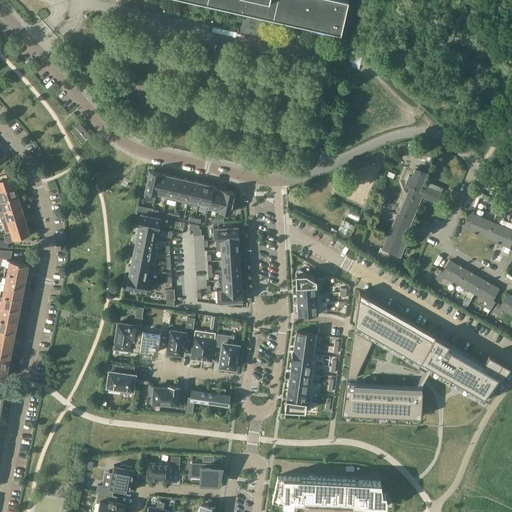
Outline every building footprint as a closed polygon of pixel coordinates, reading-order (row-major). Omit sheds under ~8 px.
[(264,13),(279,16),(340,30),(347,0),(206,0),(245,9),(240,31),(259,35),(264,13)] [(83,38),(93,40),(95,30),(85,27),(83,38)] [(81,122),(71,130),(83,144),(92,136),(81,122)] [(413,143),(398,144),(399,156),(408,154),(425,161),(426,159),(430,161),(433,153),(424,149),(425,148),(413,143)] [(406,182),(406,183),(411,185),(419,189),(417,193),(421,194),(422,195),(438,201),(438,202),(442,194),(420,185),(426,172),(415,168),(411,176),(409,175),(410,176),(407,183),(406,182)] [(149,170),(144,192),(156,195),(161,173),(149,170)] [(0,189),(15,185),(12,175),(11,176),(10,173),(0,175),(0,189)] [(161,173),(156,195),(166,197),(167,197),(172,175),(161,173)] [(166,197),(166,198),(177,201),(182,178),(172,175),(167,197),(166,197)] [(182,178),(177,201),(187,203),(193,180),(182,178)] [(193,180),(187,203),(198,206),(199,204),(198,204),(203,183),(193,180)] [(203,183),(198,204),(199,204),(209,207),(213,187),(214,187),(214,185),(203,183)] [(0,189),(0,200),(18,195),(15,185),(0,189)] [(383,247),(383,248),(390,251),(400,255),(400,254),(408,235),(409,235),(409,234),(405,233),(410,220),(411,220),(413,216),(412,215),(421,194),(417,193),(419,189),(411,185),(408,192),(400,212),(399,214),(397,213),(397,214),(398,214),(384,248),(383,247)] [(213,187),(209,207),(219,209),(224,190),(214,187),(213,187)] [(224,190),(219,209),(231,212),(232,206),(234,206),(236,199),(234,198),(235,192),(224,190)] [(469,215),(464,227),(474,231),(474,233),(475,233),(475,232),(487,236),(493,222),(472,213),(475,208),(480,196),(482,197),(483,194),(476,190),(470,205),(466,213),(469,215)] [(0,210),(21,204),(18,195),(0,200),(0,210)] [(366,202),(363,209),(372,212),(375,206),(366,202)] [(0,218),(1,221),(24,214),(21,204),(0,210),(0,218)] [(141,213),(139,225),(156,228),(156,229),(158,229),(160,217),(141,213)] [(3,221),(5,230),(27,224),(24,214),(1,221),(1,222),(3,221)] [(511,230),(493,222),(487,236),(497,241),(497,242),(498,243),(499,242),(509,246),(511,240),(511,217),(510,222),(511,223),(511,230)] [(30,233),(27,224),(5,230),(6,231),(9,230),(11,234),(4,236),(4,240),(0,240),(0,245),(9,246),(9,241),(25,236),(24,234),(30,233)] [(139,225),(137,235),(154,238),(156,229),(156,228),(139,225)] [(224,227),(213,228),(214,240),(216,240),(216,239),(238,238),(238,226),(231,227),(231,225),(223,225),(224,227)] [(137,235),(135,245),(152,248),(152,249),(154,249),(157,238),(154,238),(137,235)] [(238,238),(216,239),(216,240),(216,250),(221,250),(221,249),(239,248),(238,238)] [(135,245),(133,255),(150,258),(152,249),(152,248),(135,245)] [(239,248),(221,249),(221,250),(222,259),(240,258),(239,248)] [(23,286),(26,274),(28,263),(13,260),(11,259),(12,251),(0,249),(0,257),(7,259),(3,282),(23,286)] [(133,255),(131,265),(148,268),(150,258),(133,255)] [(240,258),(222,259),(222,269),(222,270),(240,269),(240,258)] [(440,270),(436,277),(441,280),(444,275),(458,283),(466,269),(461,266),(462,265),(460,264),(460,265),(450,260),(443,271),(440,270)] [(131,265),(129,275),(150,279),(152,269),(148,268),(131,265)] [(222,269),(220,269),(221,280),(241,279),(240,269),(222,270),(222,269)] [(295,272),(295,273),(296,285),(297,285),(297,284),(316,283),(316,278),(301,269),(300,269),(299,269),(298,269),(297,269),(297,270),(296,270),(296,271),(296,272),(295,272)] [(466,269),(458,283),(474,292),(482,278),(472,273),(473,271),(472,271),(471,272),(466,269)] [(129,275),(126,287),(137,289),(137,291),(144,292),(145,290),(151,291),(153,279),(150,279),(129,275)] [(482,278),(474,292),(488,300),(485,305),(490,308),(495,301),(492,299),(498,288),(488,282),(489,281),(488,280),(487,281),(482,278)] [(241,279),(221,280),(221,290),(242,289),(241,279)] [(3,282),(0,295),(0,304),(19,308),(21,296),(23,286),(3,282)] [(316,283),(297,284),(297,285),(297,294),(319,293),(319,292),(318,283),(316,283)] [(174,289),(166,289),(167,299),(175,299),(174,289)] [(221,290),(217,290),(218,302),(228,302),(229,304),(236,303),(236,301),(242,301),(242,289),(221,290)] [(359,295),(355,323),(356,324),(392,344),(430,366),(432,367),(460,383),(487,399),(510,366),(489,354),(483,363),(448,343),(449,342),(447,341),(447,342),(442,339),(443,338),(441,337),(440,338),(436,335),(436,334),(435,333),(434,334),(368,296),(360,291),(359,295)] [(319,293),(297,294),(298,304),(322,302),(321,292),(319,292),(319,293)] [(498,303),(493,311),(499,314),(502,308),(511,313),(511,295),(507,293),(501,304),(498,303)] [(466,296),(462,302),(468,305),(471,299),(466,296)] [(322,302),(298,304),(299,314),(322,312),(322,302)] [(0,328),(14,331),(16,321),(19,308),(0,304),(0,328)] [(188,317),(186,329),(193,330),(194,318),(188,317)] [(118,322),(115,346),(120,346),(119,350),(128,352),(130,338),(133,338),(135,324),(118,322)] [(0,328),(0,351),(10,354),(14,331),(0,328)] [(171,330),(168,351),(169,352),(169,353),(176,355),(177,353),(182,353),(182,348),(183,346),(186,346),(187,340),(191,340),(193,330),(186,329),(185,329),(185,332),(179,331),(171,330)] [(194,336),(191,358),(204,359),(211,360),(212,352),(214,339),(215,332),(195,329),(194,336)] [(142,331),(140,349),(158,352),(160,334),(142,331)] [(297,331),(295,340),(316,344),(318,334),(297,331)] [(348,369),(347,378),(354,378),(355,378),(355,377),(356,377),(371,344),(372,343),(372,342),(371,341),(354,331),(352,339),(352,341),(350,353),(350,356),(349,366),(348,369)] [(217,333),(215,345),(222,346),(219,365),(220,366),(220,368),(228,369),(228,367),(235,368),(235,366),(236,359),(237,353),(239,344),(227,342),(228,334),(217,333)] [(294,350),(315,353),(316,344),(295,340),(294,350)] [(293,350),(292,360),(316,363),(318,353),(315,353),(294,350),(293,350)] [(0,375),(2,376),(5,376),(10,354),(0,351),(0,375)] [(292,360),(291,370),(315,373),(316,363),(292,360)] [(107,362),(106,370),(109,371),(107,385),(122,387),(122,391),(130,393),(130,389),(133,389),(135,374),(133,373),(128,373),(129,366),(107,362)] [(291,370),(289,379),(308,382),(313,383),(315,373),(291,370)] [(289,379),(288,389),(307,392),(307,390),(310,391),(312,391),(315,392),(316,383),(313,383),(308,382),(289,379)] [(346,386),(342,412),(381,414),(421,415),(422,389),(421,389),(422,386),(347,382),(346,382),(346,383),(347,383),(346,386)] [(154,387),(154,402),(163,402),(163,404),(172,405),(172,403),(177,403),(176,407),(184,407),(185,395),(178,395),(178,386),(169,385),(169,387),(154,387)] [(191,388),(190,400),(229,405),(229,401),(230,401),(231,400),(229,399),(230,394),(224,393),(224,388),(212,386),(211,391),(191,388)] [(287,397),(287,398),(310,401),(312,391),(310,391),(307,390),(307,392),(288,389),(288,391),(287,397)] [(286,397),(285,409),(309,410),(310,401),(287,398),(287,397),(286,397)] [(147,478),(147,479),(148,479),(170,480),(171,480),(171,479),(172,468),(179,468),(180,456),(172,456),(171,464),(148,462),(148,472),(147,478)] [(87,460),(85,468),(92,470),(94,461),(87,460)] [(98,484),(97,491),(112,494),(113,488),(128,491),(129,491),(129,490),(134,470),(134,469),(133,468),(132,468),(132,466),(122,464),(122,466),(115,465),(114,465),(114,466),(110,487),(98,484)] [(191,471),(191,475),(203,475),(203,482),(218,483),(220,472),(219,472),(220,466),(221,466),(221,465),(192,464),(191,471)] [(276,484),(273,497),(294,499),(294,498),(303,499),(309,499),(320,500),(331,500),(343,501),(362,502),(362,505),(367,506),(368,502),(387,503),(386,492),(382,492),(380,480),(369,480),(278,475),(276,484)] [(98,491),(96,502),(101,503),(98,511),(123,511),(125,504),(116,502),(117,501),(116,501),(114,500),(115,495),(98,491)]
